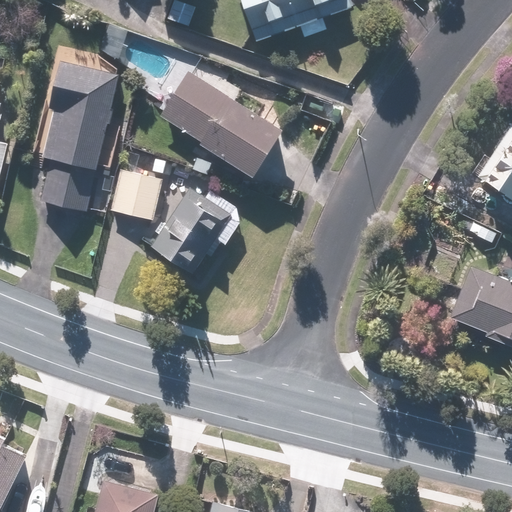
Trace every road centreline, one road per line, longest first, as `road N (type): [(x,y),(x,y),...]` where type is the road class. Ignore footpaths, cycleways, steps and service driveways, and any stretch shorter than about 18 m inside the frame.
road 1 (residential): [(279,404),(360,200),(426,79),(492,0)]
road 2 (residential): [(0,313),(184,380),(279,404)]
road 3 (residential): [(279,404),(511,463)]
